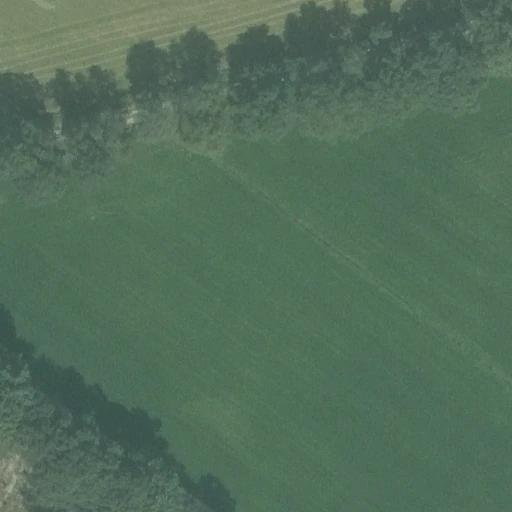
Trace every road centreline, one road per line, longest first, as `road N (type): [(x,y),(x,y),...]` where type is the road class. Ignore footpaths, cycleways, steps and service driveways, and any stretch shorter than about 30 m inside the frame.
road 1 (track): [(0,156),(511,19)]
road 2 (track): [(177,511),(0,391)]
